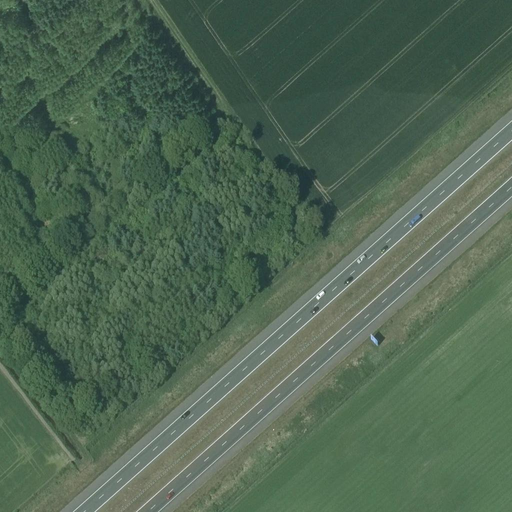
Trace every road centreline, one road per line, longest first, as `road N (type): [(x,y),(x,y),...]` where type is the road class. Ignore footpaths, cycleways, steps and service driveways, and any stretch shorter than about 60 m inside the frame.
road 1 (motorway): [(511,129),(83,511)]
road 2 (motorway): [(148,511),(511,187)]
